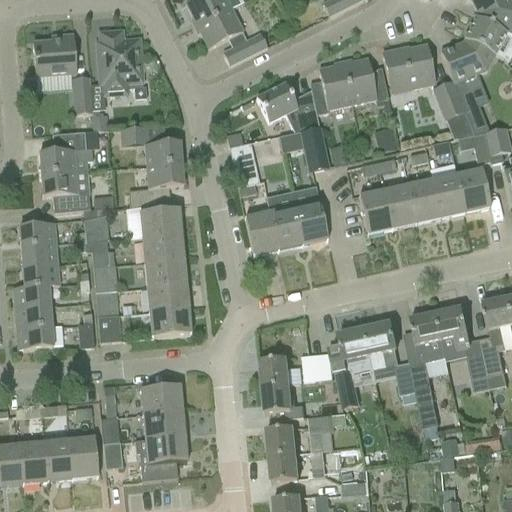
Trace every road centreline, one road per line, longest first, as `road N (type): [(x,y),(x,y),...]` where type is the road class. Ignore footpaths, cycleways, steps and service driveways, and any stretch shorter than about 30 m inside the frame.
road 1 (residential): [(241,318),(511,259)]
road 2 (residential): [(2,11),(122,1),(138,7),(191,104)]
road 3 (residential): [(191,104),(383,11),(390,0)]
road 4 (residential): [(241,318),(191,104)]
road 5 (residential): [(217,363),(0,380)]
road 6 (residential): [(0,180),(12,155),(2,11)]
road 7 (residential): [(232,511),(217,363)]
